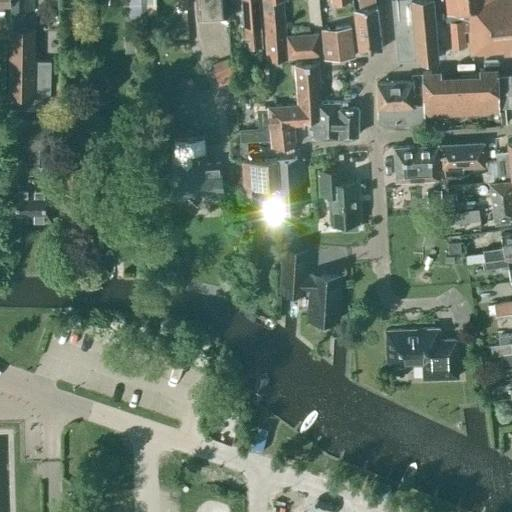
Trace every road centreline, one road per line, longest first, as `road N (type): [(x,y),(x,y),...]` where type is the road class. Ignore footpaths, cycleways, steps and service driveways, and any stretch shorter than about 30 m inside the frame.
road 1 (residential): [(255,466),(0,384)]
road 2 (residential): [(446,299),(374,269),(369,137)]
road 3 (residential): [(392,511),(255,466)]
road 4 (residential): [(369,137),(511,134)]
road 5 (residential): [(511,64),(388,69)]
